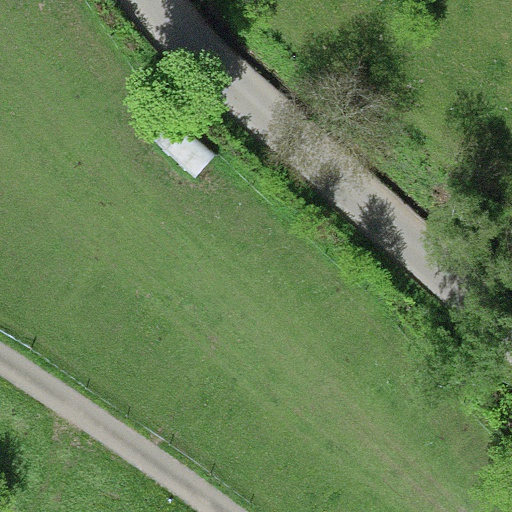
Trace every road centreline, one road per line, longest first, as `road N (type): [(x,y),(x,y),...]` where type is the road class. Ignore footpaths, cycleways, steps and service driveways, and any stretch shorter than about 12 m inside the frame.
road 1 (tertiary): [(511,329),(182,39),(152,0)]
road 2 (track): [(0,357),(219,511)]
